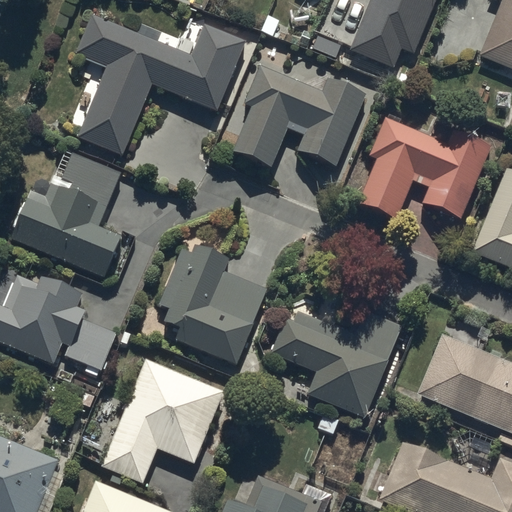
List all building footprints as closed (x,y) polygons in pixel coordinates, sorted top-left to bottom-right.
[(373,0),(348,59),(394,78),(402,59),(413,64),(439,0),(373,0)] [(511,0),(489,0),(488,3),(502,9),(479,65),(511,78),(511,0)] [(169,57),(94,25),(78,62),(109,75),(79,147),(122,165),(153,93),(217,120),(246,53),(203,34),(197,49),(177,40),(169,57)] [(322,100),(260,76),(246,112),(251,115),(232,163),(271,179),(287,139),(303,145),(296,162),(337,179),(368,102),(328,86),(322,100)] [(447,153),(383,127),(366,165),(376,169),(355,219),(395,235),(412,191),(429,198),(422,215),(461,232),(493,155),(452,139),(447,153)] [(31,199),(10,247),(106,288),(123,248),(99,237),(122,182),(73,161),(58,196),(50,193),(45,205),(31,199)] [(511,176),(508,174),(470,261),(511,279),(511,176)] [(178,338),(174,348),(237,373),(267,299),(224,282),(229,269),(193,255),(190,264),(179,260),(158,313),(169,317),(163,332),(178,338)] [(0,307),(0,351),(52,374),(57,363),(99,381),(116,341),(84,328),(87,321),(77,317),(82,304),(40,286),(37,293),(15,284),(5,310),(0,307)] [(365,427),(402,334),(362,319),(353,344),(290,319),(272,365),(315,382),(306,404),(365,427)] [(511,373),(442,343),(417,403),(511,443),(511,373)] [(145,370),(141,378),(136,376),(119,416),(125,418),(102,476),(142,492),(156,458),(192,472),(221,401),(145,370)] [(11,453),(0,448),(0,511),(41,511),(59,471),(35,460),(36,456),(14,447),(11,453)] [(401,451),(377,509),(383,511),(511,511),(511,474),(498,468),(491,487),(401,451)] [(228,511),(328,511),(332,503),(307,494),(303,505),(254,487),(244,511),(232,511),(229,511),(228,511)] [(149,511),(94,490),(85,511),(149,511)]
